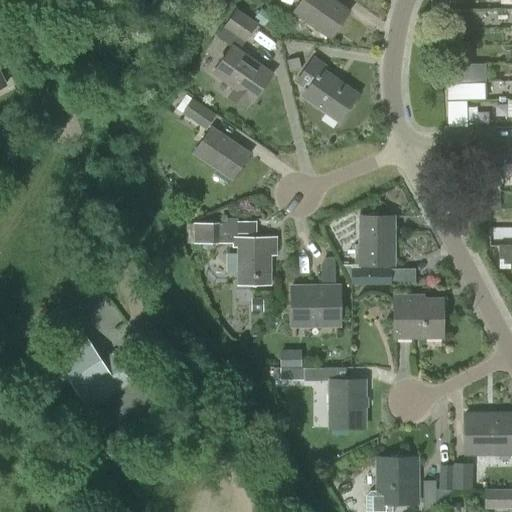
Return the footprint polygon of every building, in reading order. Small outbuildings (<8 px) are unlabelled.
[(302,0),(292,14),(328,39),(347,13),(327,0),(302,0)] [(236,8),(223,27),(245,42),(258,24),(236,8)] [(231,49),(212,76),(232,89),(227,97),(245,110),(250,102),(252,103),(270,77),(237,54),(231,49)] [(311,62),(295,85),(306,92),(302,99),(337,123),(356,97),(321,73),(323,70),(311,62)] [(453,72),(461,72),(460,81),(480,80),(480,63),(453,64),(453,72)] [(485,92),(485,82),(451,83),(451,101),(475,100),(475,93),(485,92)] [(176,111),(205,130),(215,115),(185,96),(176,111)] [(193,155),(230,181),(248,156),(210,130),(193,155)] [(193,223),(194,243),(232,243),(232,247),(236,247),(237,288),(270,287),(269,258),(275,258),(275,239),(236,240),(236,218),(219,218),(219,224),(193,223)] [(358,220),(359,267),(393,267),(393,220),(358,220)] [(327,279),(341,279),(339,255),(326,256),(327,279)] [(351,268),(351,285),(391,285),(391,268),(351,268)] [(290,328),(337,328),(337,287),(290,287),(290,328)] [(410,302),(410,299),(393,299),(392,339),(441,339),(441,302),(410,302)] [(56,390),(65,404),(63,405),(72,420),(88,410),(88,411),(130,383),(111,354),(101,361),(81,331),(36,362),(54,390),(68,381),(69,382),(56,390)] [(324,369),(303,369),(303,382),(324,381),(324,369)] [(362,382),(329,382),(330,430),(362,430),(362,382)] [(511,434),(511,416),(464,416),(464,456),(511,455),(511,434)] [(416,506),(416,458),(376,459),(377,491),(370,491),(365,496),(365,511),(391,511),(392,511),(392,506),(416,506)] [(452,466),(452,489),(472,489),(472,464),(454,464),(454,466),(452,466)] [(438,489),(452,489),(452,466),(439,465),(438,489)] [(484,508),(511,508),(511,489),(484,489),(484,508)]
